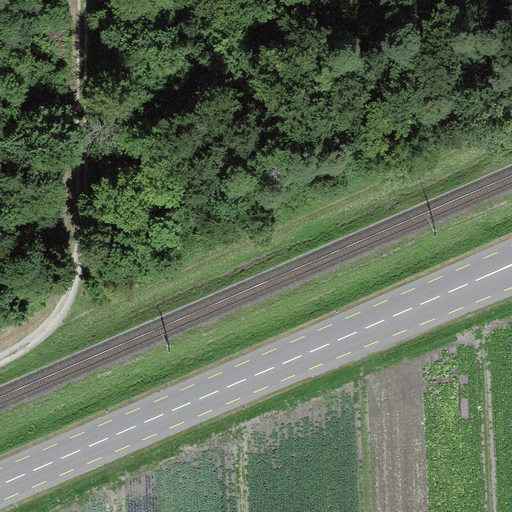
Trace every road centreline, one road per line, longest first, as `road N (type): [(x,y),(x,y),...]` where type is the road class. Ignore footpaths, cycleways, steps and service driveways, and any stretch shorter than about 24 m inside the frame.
road 1 (primary): [(511,266),(0,485)]
road 2 (track): [(511,123),(50,326)]
road 3 (track): [(81,0),(71,291),(50,326),(0,349)]
road 4 (track): [(81,166),(132,216),(219,247)]
